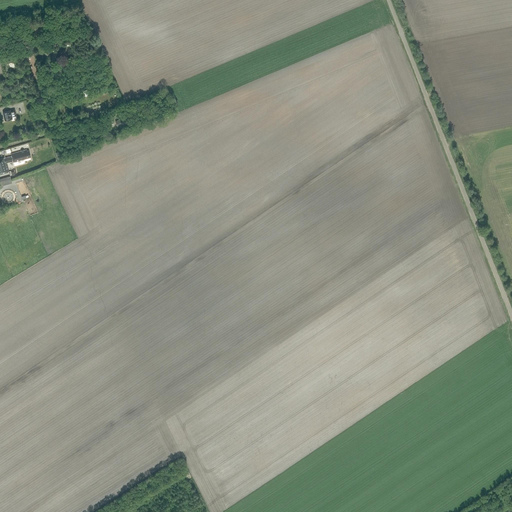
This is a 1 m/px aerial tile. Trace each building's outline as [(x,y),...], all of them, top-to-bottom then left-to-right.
[(42,33),(40,24),(29,25),(31,35),(42,33)] [(70,67),(79,65),(76,56),(68,58),(69,62),(72,62),(72,63),(70,63),(70,67)] [(55,69),(54,62),(44,64),(45,71),(55,69)] [(5,121),(12,119),(12,117),(16,116),(14,109),(13,110),(9,111),(9,110),(2,112),(4,120),(5,121)] [(118,127),(130,121),(128,116),(116,121),(118,127)] [(11,154),(12,157),(5,159),(5,158),(0,159),(0,174),(9,172),(7,163),(13,161),(15,165),(25,162),(25,161),(31,159),(28,150),(11,154)] [(10,176),(0,179),(0,188),(3,188),(2,184),(11,181),(10,176)]
